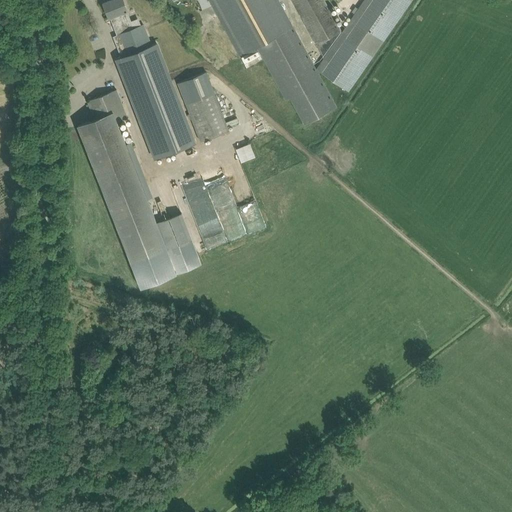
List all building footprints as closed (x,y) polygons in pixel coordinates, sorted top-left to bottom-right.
[(104,4),(103,6),(104,9),(106,10),(109,17),(110,17),(112,23),(115,23),(119,34),(118,34),(134,28),(127,10),(123,0),(110,0),(103,3),(104,4)] [(209,0),(213,6),(240,55),(256,46),(263,59),(285,100),(290,98),(304,125),(337,107),(294,26),(279,0),(209,0)] [(292,0),(317,44),(316,44),(323,58),(316,68),(348,90),(411,0),(364,0),(341,33),(340,31),(341,30),(324,0),(292,0)] [(121,56),(116,58),(155,159),(195,143),(156,43),(151,45),(143,24),(134,28),(118,34),(121,42),(116,44),(121,56)] [(206,71),(177,83),(200,141),(229,130),(206,71)] [(95,119),(78,126),(134,270),(141,287),(201,263),(195,247),(181,213),(156,222),(117,121),(127,117),(120,99),(116,89),(87,101),(95,119)] [(239,161),(253,156),(248,142),(234,148),(239,161)]
